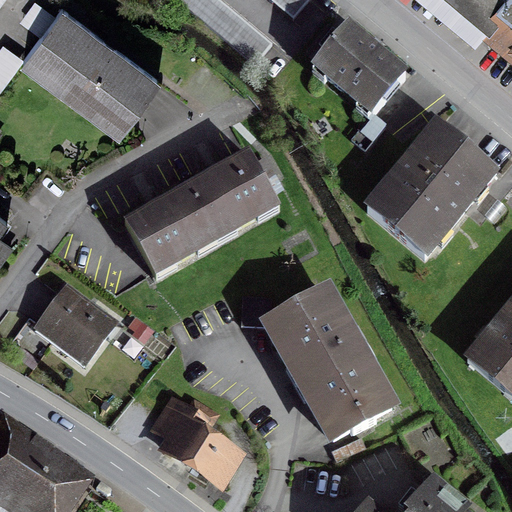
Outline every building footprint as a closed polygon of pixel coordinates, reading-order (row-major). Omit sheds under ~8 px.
[(272,49),(213,0),(173,0),(255,69),(272,49)] [(309,1),(308,0),(267,0),(292,21),(309,1)] [(461,0),(490,24),(510,0),(461,0)] [(511,0),(510,0),(490,24),(511,41),(511,0)] [(55,16),(34,1),(18,23),(39,38),(55,16)] [(166,82),(69,11),(28,68),(125,138),(166,82)] [(416,85),(354,34),(318,78),(380,129),(416,85)] [(0,91),(21,62),(1,47),(0,48),(0,91)] [(497,175),(442,130),(370,217),(425,262),(497,175)] [(221,179),(188,197),(161,211),(130,228),(155,275),(281,207),(256,160),(221,179)] [(0,268),(13,252),(0,242),(0,234),(9,222),(0,215),(0,268)] [(121,329),(68,290),(35,334),(89,373),(121,329)] [(335,298),(272,332),(333,442),(396,408),(335,298)] [(511,315),(469,367),(511,402),(511,315)] [(211,427),(175,404),(154,439),(166,446),(157,459),(224,501),(249,462),(206,435),(211,427)] [(8,420),(0,431),(0,511),(1,511),(78,511),(99,483),(8,420)] [(461,511),(427,487),(408,511),(369,511),(363,507),(358,511),(461,511)]
